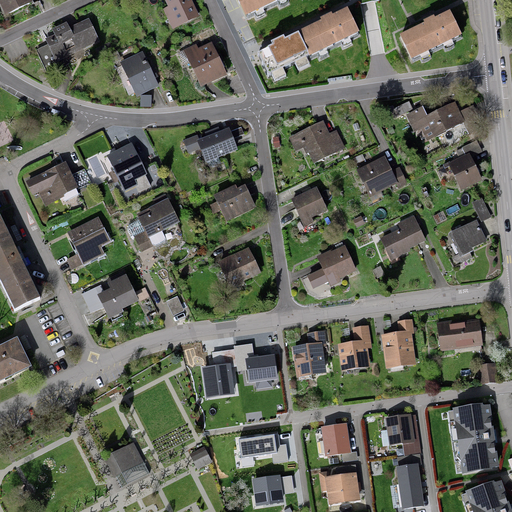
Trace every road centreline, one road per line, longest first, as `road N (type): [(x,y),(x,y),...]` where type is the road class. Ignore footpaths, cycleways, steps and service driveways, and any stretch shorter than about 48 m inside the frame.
road 1 (residential): [(96,363),(9,181),(14,165),(81,132),(94,115)]
road 2 (residential): [(257,109),(495,72)]
road 3 (residential): [(287,317),(511,286)]
road 4 (residential): [(257,109),(287,317)]
road 5 (residential): [(96,363),(162,336),(287,317)]
road 6 (tertiary): [(511,244),(495,72)]
road 7 (residential): [(94,115),(160,120),(257,109)]
